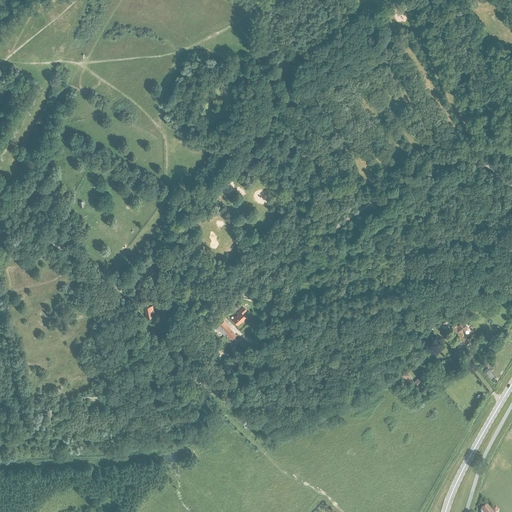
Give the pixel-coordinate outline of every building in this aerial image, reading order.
[(68,213),(65,220),(71,223),(74,215),(68,213)] [(154,313),(152,306),(144,307),(146,318),(152,317),(151,313),(154,313)] [(233,319),(238,325),(243,320),(244,320),(246,318),(242,314),(246,310),(243,307),(236,314),(237,315),(233,319)] [(446,315),(441,319),(445,324),(450,320),(446,315)] [(217,327),(221,331),(225,335),(227,333),(232,339),(236,335),(223,321),(219,325),(217,327)] [(469,341),(462,331),(463,330),(462,329),(466,326),(467,327),(468,326),(464,321),(463,322),(459,325),(458,326),(455,323),(452,325),(451,324),(450,325),(451,326),(451,327),(464,345),(469,341)] [(416,383),(420,387),(424,382),(421,379),(416,383)] [(246,420),(244,425),(258,430),(260,425),(246,420)]
